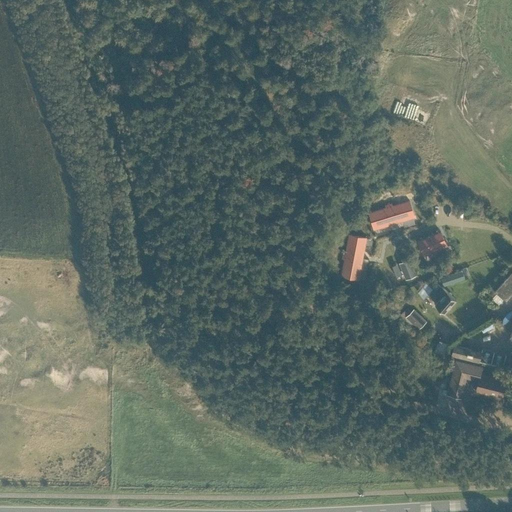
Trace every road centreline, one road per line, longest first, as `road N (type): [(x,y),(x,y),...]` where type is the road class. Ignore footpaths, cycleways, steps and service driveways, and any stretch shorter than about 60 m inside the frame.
road 1 (track): [(511,426),(374,392),(347,366),(295,285),(291,138),(247,0)]
road 2 (secondary): [(334,511),(511,502)]
